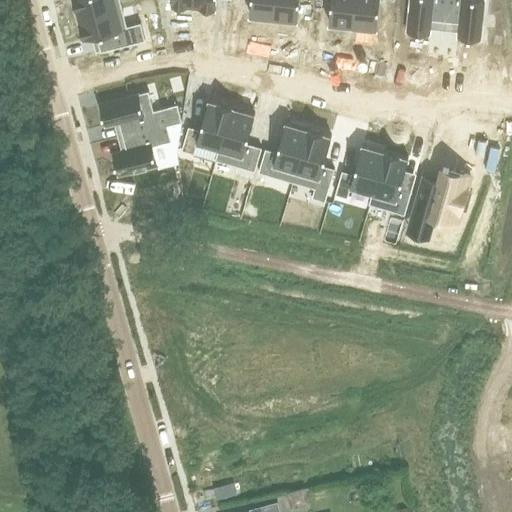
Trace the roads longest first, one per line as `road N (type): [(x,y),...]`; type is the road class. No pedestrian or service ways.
road 1 (residential): [(169,511),(51,83)]
road 2 (residential): [(199,49),(490,139),(497,76)]
road 3 (residential): [(497,76),(199,49)]
road 4 (residential): [(51,83),(199,49)]
